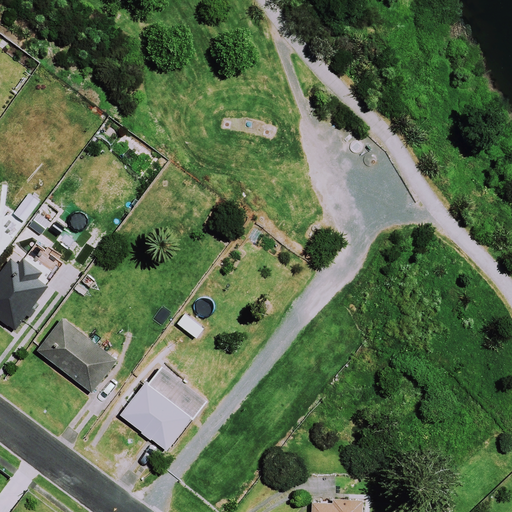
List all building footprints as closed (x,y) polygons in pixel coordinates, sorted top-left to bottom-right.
[(48,286),(10,257),(0,270),(0,319),(16,331),(48,286)] [(116,360),(62,319),(38,351),(93,392),(116,360)] [(192,421),(146,384),(121,415),(167,452),(192,421)] [(359,511),(360,504),(312,502),(311,511),(359,511)] [(395,511),(396,503),(380,502),(378,511),(395,511)]
